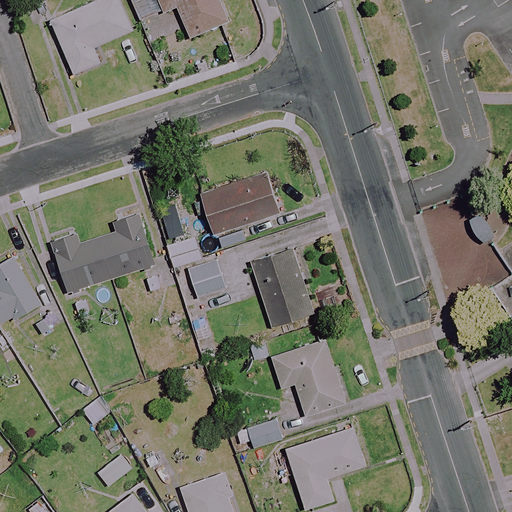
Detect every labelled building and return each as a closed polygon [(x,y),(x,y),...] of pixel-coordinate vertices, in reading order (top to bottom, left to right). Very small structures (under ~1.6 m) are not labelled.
[(95,48),(134,30),(120,0),(101,0),(70,14),(54,21),(76,75),(101,64),(95,48)] [(134,0),(141,18),(142,21),(177,8),(189,39),(192,38),(231,22),(221,0),(134,0)] [(267,173),(203,193),(196,195),(201,213),(208,211),(215,234),(279,214),(267,173)] [(482,213),(471,220),(485,244),(497,237),(482,213)] [(155,266),(139,215),(115,223),(118,233),(81,245),(77,233),(54,240),(71,293),(155,266)] [(203,258),(196,236),(169,244),(175,266),(203,258)] [(315,313),(295,248),(253,262),(272,326),(315,313)] [(43,304),(15,256),(0,264),(0,324),(15,316),(17,319),(43,304)] [(226,289),(218,260),(190,267),(198,297),(226,289)] [(347,402),(327,339),(273,356),(283,387),(297,383),(308,415),(347,402)] [(286,437),(279,417),(235,432),(242,452),(286,437)] [(307,509),(346,497),(338,474),(367,466),(355,426),(288,446),(307,509)] [(234,495),(225,471),(182,486),(190,511),(235,511),(230,496),(234,495)] [(148,511),(135,493),(109,511),(148,511)] [(48,511),(41,501),(31,508),(33,511),(48,511)]
